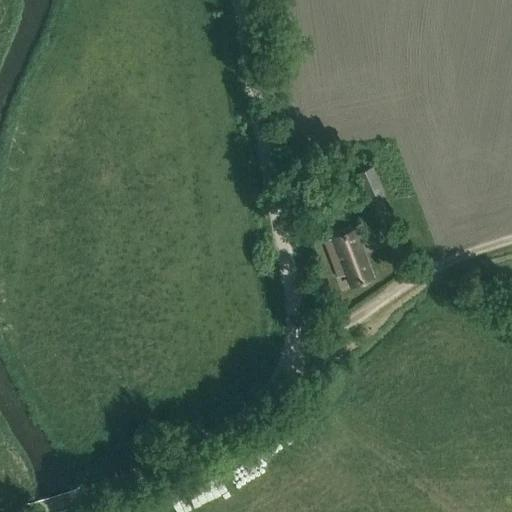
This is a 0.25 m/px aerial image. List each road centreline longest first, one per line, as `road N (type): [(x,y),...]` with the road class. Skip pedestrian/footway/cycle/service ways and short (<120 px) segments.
road 1 (unclassified): [(511,236),(474,245),(400,288),(304,353),(275,392),(208,439),(81,493)]
road 2 (track): [(304,353),(243,0)]
